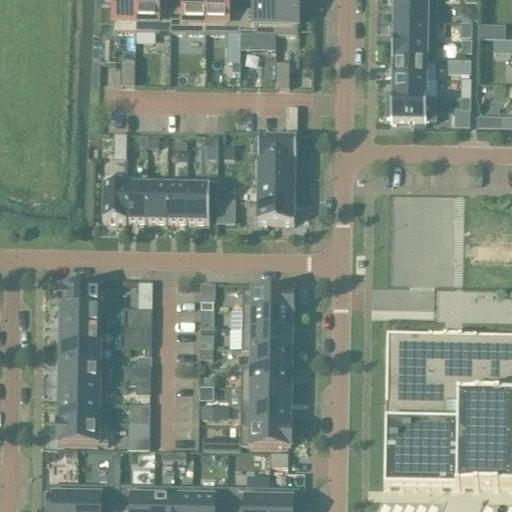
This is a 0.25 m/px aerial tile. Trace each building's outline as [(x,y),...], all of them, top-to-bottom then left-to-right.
[(135,36),(136,0),(113,0),(113,26),(113,36),(135,36)] [(170,37),(171,11),(158,11),(158,0),(136,0),(135,36),(170,37)] [(205,38),(206,0),(183,0),(184,12),(171,11),(170,37),(205,38)] [(240,39),(241,13),(228,13),(228,0),(206,0),(205,38),(228,38),(240,39)] [(276,39),(276,0),(253,0),(254,13),(245,13),(241,13),(240,39),(245,39),(276,39)] [(298,40),(298,0),(276,0),(276,39),(298,40)] [(393,4),(393,8),(394,8),(394,7),(438,8),(437,0),(388,0),(389,4),(393,4)] [(394,8),(394,26),(428,27),(437,27),(438,8),(394,7),(394,8)] [(394,44),(394,45),(428,46),(428,45),(428,27),(394,26),(394,44)] [(463,28),(462,41),(472,41),(472,28),(463,28)] [(479,31),(479,44),(504,44),(504,31),(479,31)] [(228,38),(228,66),(232,67),(232,77),(240,77),(240,54),(240,39),(228,38)] [(392,44),(392,66),(393,66),(393,64),(427,65),(427,66),(437,66),(437,45),(428,45),(428,46),(394,45),(394,44),(392,44)] [(511,45),(494,45),(494,57),(511,57),(511,45)] [(463,46),(462,58),(471,58),(471,46),(463,46)] [(393,66),(393,84),(427,84),(427,66),(427,65),(393,64),(393,66)] [(121,91),(135,91),(135,65),(121,65),(121,91)] [(471,66),(449,65),(449,76),(459,76),(459,80),(470,80),(471,66)] [(290,68),(275,68),(275,94),(289,94),(290,68)] [(393,101),(393,103),(427,103),(427,102),(427,84),(393,84),(393,101)] [(470,85),(462,85),(462,104),(470,104),(470,85)] [(393,103),(393,101),(391,101),(391,106),(387,106),(386,121),(391,121),(391,126),(426,127),(426,126),(436,126),(436,102),(427,102),(427,103),(393,103)] [(470,104),(462,104),(461,116),(470,116),(470,104)] [(297,130),(297,120),(298,112),(286,112),(286,137),(297,138),(297,130)] [(477,122),(477,133),(501,134),(501,122),(477,122)] [(127,140),(114,139),(113,165),(127,165),(127,140)] [(147,142),(139,142),(139,152),(147,152),(147,142)] [(205,152),(218,152),(218,142),(205,142),(205,152)] [(259,165),(259,166),(295,166),(295,167),(297,167),(297,166),(297,144),(259,143),(259,165)] [(148,144),(148,153),(158,153),(158,144),(148,144)] [(174,146),(174,155),(187,155),(187,146),(174,146)] [(225,152),(224,165),(234,165),(234,152),(225,152)] [(254,165),(253,187),(258,187),(258,186),(295,187),(295,167),(295,166),(259,166),(259,165),(254,165)] [(104,227),(125,228),(126,180),(104,180),(104,227)] [(127,227),(146,227),(147,190),(148,190),(148,181),(126,180),(125,228),(127,228),(127,227)] [(258,187),(258,207),(295,208),(295,187),(258,186),(258,187)] [(146,227),(167,227),(168,190),(148,190),(147,190),(146,227)] [(167,227),(188,228),(188,191),(168,190),(167,227)] [(188,191),(188,228),(209,228),(210,191),(188,191)] [(511,197),(421,196),(420,246),(511,248),(511,197)] [(295,208),(258,207),(257,229),(294,229),(295,208)] [(60,292),(60,312),(101,313),(101,315),(111,315),(111,293),(87,293),(87,290),(76,290),(76,292),(60,292)] [(243,295),(242,315),(294,316),(294,296),(278,296),(278,294),(267,294),(267,296),(243,295)] [(140,314),(152,314),(152,306),(140,306),(140,314)] [(201,315),(213,315),(213,307),(201,307),(201,315)] [(61,314),(60,332),(101,332),(101,315),(101,313),(60,312),(59,314),(61,314)] [(136,314),(136,322),(152,322),(152,314),(136,314)] [(213,315),(201,315),(201,323),(213,323),(213,315)] [(242,315),(242,335),(292,336),(292,318),(293,318),(294,316),(242,315)] [(60,332),(60,351),(101,351),(101,332),(60,332)] [(242,335),(241,356),(251,356),(251,354),(292,355),(292,336),(242,335)] [(511,341),(387,339),(384,493),(511,494),(511,341)] [(127,352),(151,352),(151,343),(127,343),(127,352)] [(60,351),(60,370),(100,371),(100,369),(101,351),(60,351)] [(251,372),(251,373),(291,374),(292,355),(251,354),(251,356),(251,372)] [(60,370),(59,389),(100,390),(100,391),(109,392),(110,369),(100,369),(100,371),(60,370)] [(241,372),(241,393),(291,393),(291,374),(251,373),(251,372),(241,372)] [(59,389),(59,409),(100,409),(100,391),(100,390),(59,389)] [(212,393),(200,392),(199,404),(212,405),(212,393)] [(241,393),(240,413),(250,413),(250,412),(290,413),(291,393),(241,393)] [(59,426),(59,428),(99,429),(99,427),(100,409),(59,409),(59,426)] [(202,412),(202,424),(213,424),(213,412),(202,412)] [(250,430),(250,431),(290,432),(290,430),(290,413),(250,412),(250,413),(250,430)] [(59,426),(57,426),(57,448),(99,449),(108,449),(109,427),(99,427),(99,429),(59,428),(59,426)] [(135,441),(150,441),(151,430),(136,429),(135,441)] [(250,430),(240,429),(240,451),(291,452),(292,430),(290,430),(290,432),(250,431),(250,430)] [(204,444),(204,456),(217,456),(217,444),(204,444)] [(66,463),(78,463),(78,455),(66,455),(66,463)] [(174,464),(174,456),(162,456),(162,464),(174,464)] [(186,457),(174,456),(174,464),(186,465),(186,457)] [(282,466),(282,458),(270,458),(270,466),(282,466)] [(76,511),(77,490),(47,489),(46,511),(76,511)] [(119,511),(119,491),(77,490),(76,511),(119,511)] [(153,511),(154,491),(119,491),(119,511),(153,511)] [(173,511),(173,492),(154,491),(153,511),(173,511)] [(192,511),(193,492),(173,492),(173,511),(192,511)] [(226,511),(227,493),(193,492),(192,511),(226,511)] [(268,511),(269,493),(227,493),(226,511),(268,511)] [(299,511),(300,494),(269,493),(268,511),(299,511)]
